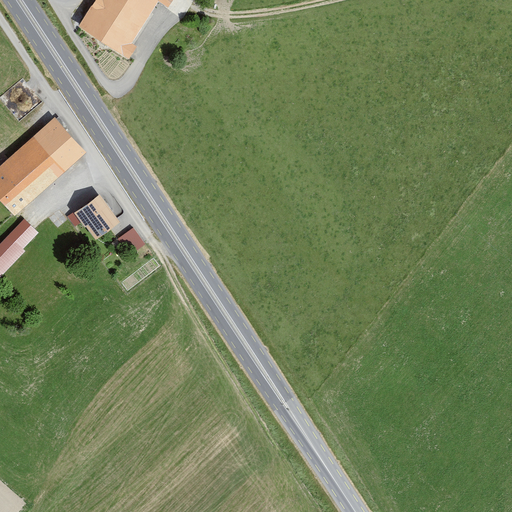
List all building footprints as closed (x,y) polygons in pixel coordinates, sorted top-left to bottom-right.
[(97,0),(82,26),(128,53),(160,0),(97,0)] [(60,123),(0,173),(0,192),(18,213),(87,154),(60,123)] [(102,197),(81,211),(102,239),(122,224),(102,197)] [(23,221),(0,244),(0,273),(37,236),(23,221)] [(114,239),(126,256),(146,241),(133,224),(114,239)]
